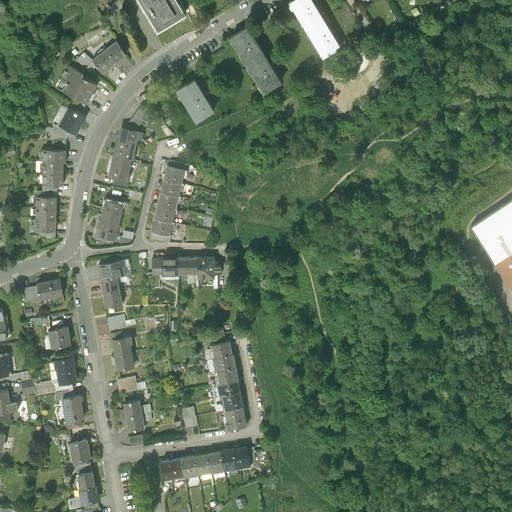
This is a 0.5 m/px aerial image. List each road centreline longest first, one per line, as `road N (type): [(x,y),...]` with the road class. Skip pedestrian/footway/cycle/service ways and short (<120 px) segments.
road 1 (residential): [(72,249),(82,175),(111,106),(144,69),(263,0)]
road 2 (residential): [(72,249),(108,455)]
road 3 (residential): [(143,454),(249,435),(256,427),(237,340)]
